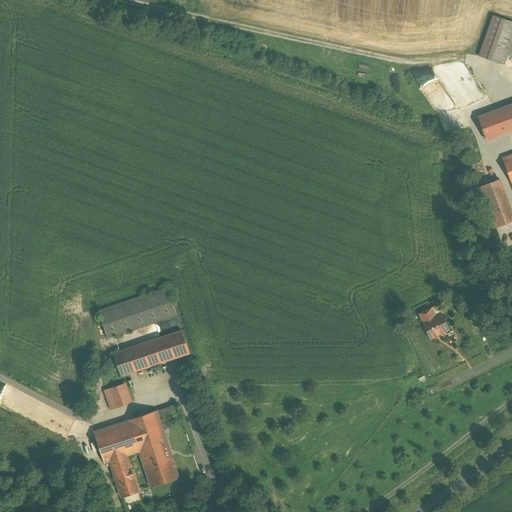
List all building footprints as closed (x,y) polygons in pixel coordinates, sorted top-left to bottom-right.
[(510,84),(511,75),(511,36),(495,32),(482,76),(510,84)] [(511,106),(470,121),(481,151),(511,139),(511,106)] [(511,158),(511,159),(511,158),(496,164),(511,209),(511,158)] [(510,230),(494,188),(473,196),(488,238),(510,230)] [(163,296),(92,318),(101,346),(171,324),(163,296)] [(443,338),(434,321),(412,332),(420,349),(443,338)] [(176,339),(106,362),(114,386),(184,363),(176,339)] [(123,410),(117,390),(97,396),(103,416),(123,410)] [(174,486),(163,452),(178,447),(168,414),(84,441),(94,474),(99,473),(111,509),(132,502),(120,466),(133,462),(144,496),(174,486)] [(49,431),(66,437),(72,422),(55,415),(49,431)]
